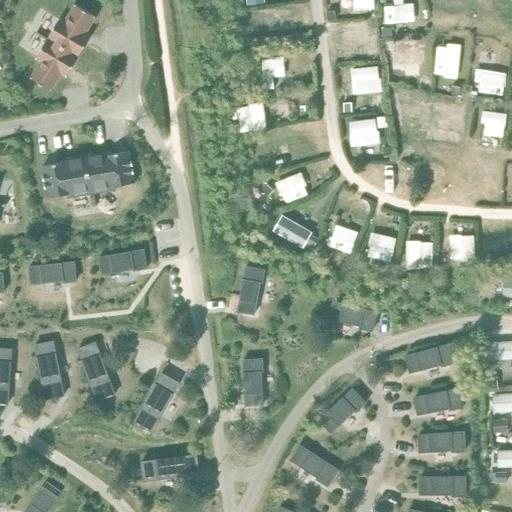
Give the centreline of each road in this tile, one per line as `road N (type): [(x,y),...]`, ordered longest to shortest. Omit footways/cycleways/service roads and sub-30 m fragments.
road 1 (residential): [(316,0),(344,167),(398,204),(511,211)]
road 2 (unknown): [(0,276),(193,252)]
road 3 (residential): [(351,362),(291,418),(243,511)]
road 4 (residential): [(216,404),(189,228)]
road 5 (residential): [(511,323),(450,326),(351,362)]
road 6 (residential): [(361,511),(386,447),(380,395),(351,362)]
road 7 (residential): [(0,428),(21,433),(125,511)]
road 8 (residential): [(127,105),(175,175),(189,228)]
road 9 (residential): [(0,130),(127,105)]
